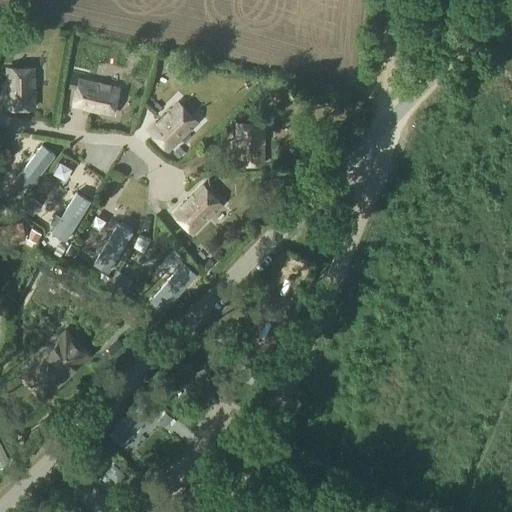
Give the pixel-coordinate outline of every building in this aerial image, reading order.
[(37,66),(4,67),(6,109),(39,108),(37,66)] [(122,89),(86,81),(87,76),(75,74),(72,88),(81,90),(77,106),(116,115),(122,89)] [(182,101),(151,133),(171,152),(202,120),(182,101)] [(267,121),(238,122),(238,167),(267,166),(267,121)] [(20,178),(47,142),(33,131),(5,167),(20,178)] [(55,168),(61,157),(49,150),(43,161),(55,168)] [(204,182),(171,215),(193,237),(226,203),(204,182)] [(107,207),(93,226),(109,238),(123,219),(107,207)] [(0,233),(17,233),(16,211),(0,211),(0,233)] [(142,285),(155,297),(187,262),(174,250),(142,285)] [(70,330),(21,379),(47,403),(53,396),(62,404),(91,373),(83,365),(94,352),(70,330)] [(190,361),(176,368),(192,405),(206,399),(200,385),(195,372),(190,361)] [(137,405),(111,432),(122,443),(149,417),(137,405)] [(165,412),(158,420),(165,426),(171,418),(165,412)] [(80,475),(69,486),(94,511),(109,511),(114,507),(80,475)]
